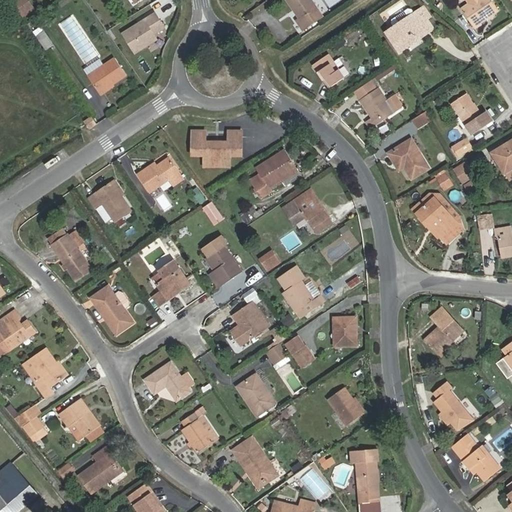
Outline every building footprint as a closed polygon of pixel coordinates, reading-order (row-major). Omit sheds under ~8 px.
[(19,0),(14,4),(22,15),(33,7),(28,0),(19,0)] [(311,0),(286,0),(301,21),(298,23),(304,31),(324,17),(311,0)] [(467,0),(470,4),(461,9),(473,27),(498,10),(491,0),(467,0)] [(435,29),(421,9),(415,13),(410,6),(389,20),(394,28),(386,33),(400,52),(408,47),(405,44),(423,32),(425,36),(435,29)] [(425,6),(421,9),(435,29),(439,26),(425,6)] [(136,53),(171,32),(157,10),(123,31),(136,53)] [(37,36),(46,50),(53,45),(44,31),(37,36)] [(335,61),(329,54),(314,65),(324,80),(326,79),(332,87),(345,78),(339,70),(337,71),(332,63),(335,61)] [(115,58),(88,75),(98,91),(112,82),(113,84),(126,75),(115,58)] [(371,81),(356,91),(361,99),(373,117),(366,121),(371,128),(395,112),(378,88),(377,89),(371,81)] [(493,122),(486,112),(481,116),(467,94),(452,104),(473,135),(493,122)] [(431,119),(426,112),(414,119),(419,127),(431,119)] [(84,122),(89,130),(97,125),(91,117),(84,122)] [(205,156),(204,167),(230,167),(231,156),(242,156),(242,131),(229,130),(229,141),(207,141),(206,131),(193,130),(192,156),(205,156)] [(430,168),(412,139),(389,153),(397,165),(403,162),(412,179),(430,168)] [(460,156),(472,148),(467,139),(454,146),(460,156)] [(511,140),(493,152),(505,173),(511,169),(511,140)] [(285,149),(256,168),(263,179),(253,186),(261,198),(272,191),(270,188),(298,169),(285,149)] [(151,193),(170,181),(174,187),(185,179),(170,157),(154,168),(152,164),(138,175),(151,193)] [(456,169),(464,182),(475,176),(467,162),(456,169)] [(442,182),(446,188),(453,183),(447,172),(437,178),(440,183),(442,182)] [(133,212),(112,181),(88,198),(96,210),(104,205),(116,223),(133,212)] [(310,189),(295,199),(298,203),(311,194),(321,208),(323,207),(310,189)] [(284,207),(295,223),(305,215),(317,231),(332,221),(327,215),(328,214),(323,207),(321,208),(311,194),(298,203),(295,199),(284,207)] [(458,225),(433,197),(418,211),(430,225),(432,222),(444,237),(458,225)] [(217,224),(226,218),(214,200),(205,206),(217,224)] [(481,229),(496,227),(494,211),(479,213),(481,229)] [(511,232),(511,228),(496,231),(497,240),(500,239),(503,255),(511,253),(511,232)] [(51,245),(64,264),(67,269),(76,282),(93,269),(78,247),(83,242),(75,230),(69,235),(68,233),(51,245)] [(243,272),(225,246),(228,244),(222,236),(202,249),(216,269),(212,272),(222,287),(243,272)] [(264,266),(278,257),(273,251),(260,261),(264,266)] [(281,261),(278,257),(264,266),(267,271),(281,261)] [(157,271),(163,280),(180,269),(174,260),(157,271)] [(315,299),(302,280),(306,278),(297,265),(278,278),(287,290),(283,293),(296,312),(299,310),(304,317),(322,303),(318,297),(315,299)] [(163,280),(157,284),(161,290),(153,296),(160,306),(168,301),(166,298),(180,289),(181,292),(191,285),(180,269),(163,280)] [(357,276),(347,283),(351,289),(362,282),(357,276)] [(90,297),(116,335),(135,322),(108,285),(90,297)] [(247,302),(259,294),(254,287),(242,295),(247,302)] [(166,298),(168,301),(181,292),(180,289),(166,298)] [(271,326),(254,300),(231,315),(248,340),(271,326)] [(441,329),(437,333),(435,330),(425,339),(438,355),(454,341),(451,337),(461,327),(442,306),(431,317),(439,326),(441,329)] [(0,336),(9,351),(36,332),(29,321),(23,326),(19,320),(22,319),(15,310),(3,319),(8,326),(0,331),(0,336)] [(333,316),(334,344),(353,344),(353,325),(356,326),(355,315),(333,316)] [(286,344),(297,359),(309,350),(299,336),(286,344)] [(504,358),(511,369),(511,341),(502,349),(507,356),(504,358)] [(280,343),(269,350),(277,363),(288,356),(280,343)] [(30,361),(41,377),(35,381),(47,398),(54,392),(50,387),(67,375),(47,348),(30,361)] [(269,350),(267,352),(275,365),(277,363),(269,350)] [(309,350),(297,359),(302,367),(315,358),(309,350)] [(274,365),(276,369),(291,360),(288,356),(277,363),(275,365),(274,365)] [(191,391),(172,362),(145,379),(154,394),(166,386),(176,401),(191,391)] [(248,400),(258,416),(276,403),(257,374),(240,384),(250,399),(248,400)] [(466,410),(450,390),(453,388),(447,381),(433,393),(437,399),(434,401),(451,423),(466,410)] [(365,414),(345,387),(329,398),(349,425),(365,414)] [(76,423),(85,436),(101,425),(90,411),(88,413),(87,410),(89,409),(81,398),(59,414),(69,428),(76,423)] [(204,405),(198,409),(201,414),(207,410),(204,405)] [(291,405),(285,408),(290,416),(295,412),(291,405)] [(32,408),(15,420),(21,428),(23,426),(37,416),(32,408)] [(290,416),(285,408),(281,411),(286,418),(290,416)] [(182,429),(190,441),(193,445),(198,453),(216,441),(195,411),(181,420),(185,427),(182,429)] [(37,416),(23,426),(31,437),(33,435),(44,428),(45,427),(37,416)] [(101,425),(85,436),(90,443),(105,431),(101,425)] [(47,432),(44,428),(33,435),(36,439),(47,432)] [(464,437),(469,445),(475,440),(469,433),(464,437)] [(277,473),(253,436),(233,450),(248,472),(250,470),(259,484),(277,473)] [(464,437),(453,446),(459,454),(471,469),(474,467),(478,472),(485,481),(500,468),(489,454),(487,456),(481,447),(475,440),(469,445),(464,437)] [(98,462),(78,475),(92,494),(108,482),(106,479),(119,470),(109,455),(112,453),(107,446),(94,456),(98,462)] [(483,446),(481,447),(487,456),(489,454),(483,446)] [(380,449),(353,451),(354,464),(359,463),(361,502),(363,502),(381,501),(378,462),(381,462),(380,449)] [(331,457),(322,463),(326,469),(330,466),(327,463),(332,459),(331,457)] [(0,511),(17,511),(38,495),(12,464),(3,472),(8,478),(0,484),(0,511)] [(145,484),(128,496),(139,511),(163,511),(150,494),(152,492),(145,484)] [(163,511),(165,510),(152,492),(150,494),(163,511)] [(300,506),(275,501),(272,511),(310,511),(311,510),(314,510),(316,503),(302,500),(300,506)] [(382,511),(381,501),(363,502),(363,511),(382,511)]
